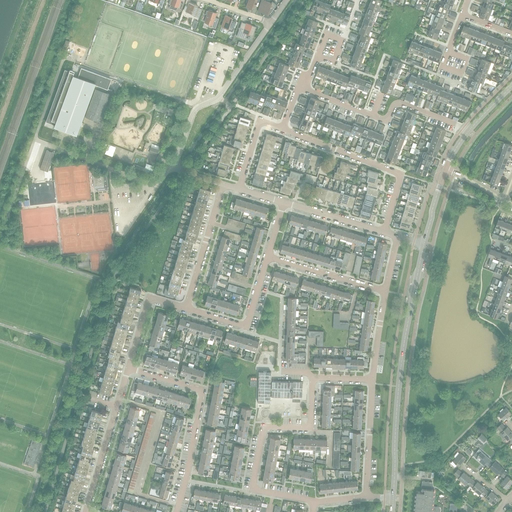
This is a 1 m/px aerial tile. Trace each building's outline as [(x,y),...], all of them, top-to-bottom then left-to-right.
[(138,0),(138,1),(135,10),(141,13),(145,3),(144,3),(144,0),(138,0)] [(181,11),(183,3),(180,2),(180,0),(169,0),(168,4),(170,4),(169,8),(177,11),(177,9),(181,11)] [(259,0),(247,0),(246,2),(247,3),(246,7),(251,8),(252,6),(253,6),(254,4),(255,3),(256,3),(256,2),(255,1),(255,0),(259,1),(259,0)] [(265,13),(266,11),(269,14),(276,4),(272,1),(271,3),(263,0),(261,0),(258,11),(267,14),(268,14),(265,13)] [(318,7),(320,1),(318,0),(314,0),(311,8),(317,10),(318,7)] [(494,4),(492,3),(485,0),(485,1),(483,0),(481,0),(481,2),(481,3),(484,4),(483,6),(489,8),(492,9),(494,4)] [(322,12),(325,3),(320,1),(318,7),(317,10),(322,12)] [(449,8),(452,9),(454,4),(444,1),(442,6),(449,8)] [(198,8),(197,8),(197,5),(188,2),(185,12),(194,15),(193,16),(199,18),(202,9),(198,8)] [(377,11),(379,6),(370,2),(368,7),(377,11)] [(330,8),(331,5),(325,3),(322,12),(327,14),(330,7),(330,8)] [(439,5),(437,10),(447,13),(450,14),(451,12),(451,11),(448,10),(449,8),(442,6),(439,5)] [(490,14),(492,9),(489,8),(483,6),(481,11),(490,14)] [(327,14),(326,17),(331,19),(335,9),(330,8),(330,7),(327,14)] [(375,16),(377,11),(368,7),(366,12),(375,16)] [(212,11),(213,11),(209,9),(208,10),(209,10),(208,11),(207,11),(207,10),(205,14),(206,14),(207,14),(204,22),(212,25),(211,27),(215,28),(219,18),(215,17),(216,13),(212,11)] [(336,21),(340,11),(335,9),(331,19),(336,21)] [(445,18),(447,13),(437,10),(436,15),(445,18)] [(481,11),(478,10),(477,12),(477,13),(480,14),(479,16),(488,19),(490,14),(481,11)] [(341,23),(345,13),(340,11),(336,21),(341,23)] [(374,21),(375,16),(366,12),(364,17),(374,21)] [(345,13),(341,23),(346,25),(350,15),(345,13)] [(232,18),(225,15),(222,26),(228,29),(227,30),(232,31),(236,20),(231,19),(232,18)] [(446,25),(447,22),(447,21),(444,20),(445,18),(436,15),(434,20),(443,23),(446,25)] [(372,26),(374,21),(364,17),(363,22),(372,26)] [(306,23),(316,27),(318,22),(308,18),(306,23)] [(441,28),(443,23),(434,20),(432,25),(441,28)] [(250,24),(246,23),(241,22),(236,36),(245,39),(247,34),(253,36),(256,27),(250,25),(250,24)] [(370,31),(372,26),(363,22),(361,27),(370,31)] [(314,32),(316,27),(306,23),(305,28),(314,32)] [(439,33),(442,35),(443,32),(444,31),(442,30),(442,29),(441,28),(432,25),(430,30),(439,33)] [(465,37),(469,27),(464,25),(460,35),(465,37)] [(359,33),(361,34),(368,36),(370,31),(361,27),(359,33)] [(471,39),(474,29),(469,27),(465,37),(471,39)] [(312,37),(314,32),(305,28),(303,34),(312,37)] [(476,41),(479,31),(474,29),(471,39),(476,41)] [(437,39),(439,33),(430,30),(428,35),(437,39)] [(481,42),(484,33),(479,31),(476,41),(481,42)] [(486,44),(489,35),(484,33),(481,42),(486,44)] [(310,42),(312,37),(303,34),(301,39),(310,42)] [(371,37),(368,36),(361,34),(359,39),(369,42),(371,37)] [(491,46),(494,37),(489,35),(486,44),(491,46)] [(496,48),(499,39),(494,37),(491,46),(496,48)] [(305,47),(308,48),(309,45),(313,46),(313,44),(310,42),(301,39),(299,44),(305,46),(305,47)] [(367,48),(369,42),(359,39),(357,44),(367,48)] [(504,44),(505,41),(499,39),(496,48),(501,50),(504,44)] [(414,52),(417,43),(412,41),(409,50),(414,52)] [(299,44),(296,43),(294,48),(303,51),(305,47),(305,46),(299,44)] [(419,54),(422,45),(417,43),(414,52),(419,54)] [(365,53),(367,48),(357,44),(356,49),(365,53)] [(501,50),(500,53),(505,55),(508,45),(504,44),(501,50)] [(424,56),(427,47),(422,45),(419,54),(424,56)] [(429,58),(432,48),(427,47),(424,56),(429,58)] [(301,57),(303,51),(294,48),(292,53),(301,57)] [(434,60),(437,50),(432,48),(429,58),(434,60)] [(363,58),(365,53),(356,49),(354,54),(363,58)] [(437,50),(434,60),(439,62),(443,52),(437,50)] [(299,62),(301,57),(292,53),(290,58),(299,62)] [(361,63),(363,58),(354,54),(353,57),(349,56),(349,58),(352,59),(361,63)] [(297,67),(299,62),(290,58),(288,63),(297,67)] [(352,59),(349,58),(348,61),(347,61),(351,63),(350,65),(359,68),(361,63),(352,59)] [(482,65),(489,68),(491,62),(482,59),(480,64),(482,65)] [(391,65),(400,68),(402,63),(393,60),(391,65)] [(278,67),(287,71),(289,66),(280,62),(278,67)] [(487,73),(489,68),(482,65),(480,64),(478,69),(487,73)] [(398,73),(400,68),(391,65),(389,70),(398,73)] [(321,77),(324,68),(319,66),(316,75),(321,77)] [(285,76),(287,71),(278,67),(276,72),(285,76)] [(108,89),(108,88),(111,79),(81,68),(78,77),(77,78),(95,84),(95,85),(108,89)] [(326,79),(329,70),(324,68),(321,77),(326,79)] [(485,78),(487,73),(478,69),(476,74),(485,78)] [(76,135),(95,85),(95,84),(77,78),(78,77),(73,75),(73,73),(65,70),(46,122),(54,125),(54,127),(76,135)] [(332,78),(334,72),(329,70),(326,79),(331,81),(332,78)] [(396,78),(398,73),(389,70),(387,75),(396,78)] [(283,81),(285,76),(276,72),(274,77),(283,81)] [(336,83),(340,74),(334,72),(332,78),(331,81),(336,83)] [(341,85),(345,75),(340,74),(336,83),(341,85)] [(480,82),(483,83),(485,78),(476,74),(474,79),(480,82)] [(346,87),(346,86),(350,77),(345,75),(341,85),(346,87)] [(352,86),(356,77),(351,75),(350,77),(346,86),(351,88),(352,86)] [(394,84),(396,78),(387,75),(385,80),(394,84)] [(413,86),(416,77),(411,75),(407,84),(413,86)] [(281,87),(283,81),(274,77),(271,77),(269,82),(281,87)] [(357,88),(361,79),(356,77),(352,86),(357,88)] [(418,88),(421,79),(416,77),(413,86),(418,88)] [(474,79),(471,78),(469,84),(478,87),(480,82),(474,79)] [(362,90),(366,81),(361,79),(357,88),(362,90)] [(423,90),(426,81),(421,79),(418,88),(423,90)] [(393,89),(394,84),(385,80),(383,85),(393,89)] [(366,81),(362,90),(367,92),(371,83),(366,81)] [(428,92),(431,83),(426,81),(423,90),(428,92)] [(433,94),(437,84),(431,83),(428,92),(433,94)] [(440,89),(441,89),(442,86),(437,84),(433,94),(438,96),(440,89)] [(477,92),(478,87),(469,84),(467,89),(477,92)] [(391,94),(393,89),(383,85),(381,90),(391,94)] [(99,122),(109,94),(95,88),(85,117),(99,122)] [(442,101),(444,95),(446,91),(440,89),(438,96),(437,99),(442,101)] [(252,102),(256,93),(251,91),(247,100),(252,102)] [(447,102),(451,93),(446,91),(444,95),(442,101),(447,102)] [(260,95),(261,95),(256,93),(252,102),(257,104),(260,95)] [(452,104),(456,95),(451,93),(447,102),(452,104)] [(267,94),(266,97),(263,103),(268,105),(272,96),(267,94)] [(262,106),(263,103),(266,97),(261,95),(260,95),(257,104),(262,106)] [(457,106),(461,97),(456,95),(452,104),(457,106)] [(274,107),(277,98),(272,96),(268,105),(274,107)] [(308,102),(318,106),(320,101),(310,97),(308,102)] [(462,108),(466,99),(461,97),(457,106),(462,108)] [(278,109),(282,100),(277,98),(274,107),(278,109)] [(466,99),(462,108),(468,110),(471,101),(466,99)] [(282,100),(278,109),(280,110),(284,111),(287,102),(282,100)] [(316,111),(318,106),(308,102),(306,108),(316,111)] [(314,116),(316,111),(306,108),(304,113),(314,116)] [(405,116),(414,120),(416,114),(407,111),(405,116)] [(312,121),(314,116),(304,113),(303,118),(312,121)] [(238,122),(248,125),(249,122),(252,122),(252,120),(240,116),(239,120),(234,118),(233,120),(238,122)] [(405,116),(403,121),(412,125),(414,120),(405,116)] [(329,128),(332,119),(327,117),(323,126),(329,128)] [(310,126),(312,121),(303,118),(301,123),(310,126)] [(334,130),(337,120),(332,119),(329,128),(334,130)] [(339,132),(342,122),(337,120),(334,130),(339,132)] [(413,131),(415,126),(412,125),(403,121),(401,126),(411,130),(413,131)] [(251,126),(248,125),(238,122),(237,125),(232,124),(231,126),(237,128),(247,131),(248,127),(250,128),(251,126)] [(344,134),(347,124),(342,122),(339,132),(344,134)] [(308,132),(310,126),(301,123),(299,128),(308,132)] [(353,123),(352,126),(350,133),(355,135),(358,125),(353,123)] [(349,136),(350,133),(352,126),(347,124),(344,134),(349,136)] [(360,136),(363,127),(358,125),(355,135),(360,136)] [(408,135),(411,130),(401,126),(399,131),(406,134),(408,135)] [(365,138),(369,129),(363,127),(360,136),(365,138)] [(434,132),(443,136),(445,131),(436,127),(434,132)] [(249,131),(247,131),(237,128),(236,131),(230,129),(230,131),(235,133),(245,136),(246,133),(248,133),(249,131)] [(370,140),(374,131),(369,129),(365,138),(370,140)] [(399,131),(396,130),(394,135),(404,139),(406,134),(399,131)] [(375,142),(379,133),(374,131),(370,140),(375,142)] [(379,133),(375,142),(380,144),(384,135),(381,134),(382,132),(380,131),(379,133)] [(442,141),(443,136),(434,132),(432,137),(442,141)] [(247,137),(245,136),(235,133),(234,136),(229,135),(228,137),(233,138),(244,141),(245,138),(247,139),(247,137)] [(265,139),(275,142),(276,138),(280,140),(281,140),(282,138),(280,137),(266,133),(265,137),(263,136),(263,138),(265,139)] [(402,144),(404,139),(394,135),(393,140),(402,144)] [(440,146),(442,141),(432,137),(430,142),(440,146)] [(246,142),(244,141),(233,138),(232,142),(227,140),(226,143),(242,147),(243,143),(245,144),(246,142)] [(280,143),(275,142),(265,139),(264,142),(261,142),(261,144),(263,144),(273,147),(274,144),(280,146),(280,143)] [(287,154),(291,143),(287,142),(288,140),(286,139),(282,151),(285,152),(284,158),(286,158),(287,154)] [(400,149),(402,144),(393,140),(391,145),(400,149)] [(291,161),(293,157),(296,146),(292,145),(293,143),(291,142),(291,143),(287,154),(291,155),(289,161),(291,161)] [(438,151),(440,146),(430,142),(429,147),(438,151)] [(503,149),(510,152),(511,148),(511,145),(505,143),(503,149)] [(279,149),(273,147),(263,144),(262,148),(260,147),(259,149),(262,150),(272,153),(273,150),(278,151),(279,149)] [(222,150),(232,153),(233,150),(235,150),(236,148),(224,145),(223,148),(218,147),(217,149),(222,150)] [(296,164),(297,161),(301,149),(297,148),(298,146),(296,145),(296,146),(293,157),(296,158),(294,164),(296,164)] [(398,154),(400,149),(391,145),(389,150),(398,154)] [(433,155),(436,156),(438,151),(429,147),(427,153),(426,153),(433,155)] [(301,168),(303,162),(306,152),(303,151),(303,149),(301,148),(301,149),(297,161),(301,162),(299,167),(301,168)] [(511,154),(511,152),(510,152),(503,149),(501,154),(508,157),(509,154),(511,155),(511,154)] [(47,171),(54,152),(46,150),(40,169),(47,171)] [(234,154),(232,153),(222,150),(221,154),(216,152),(215,154),(218,155),(231,159),(232,155),(234,156),(234,154)] [(277,154),(272,153),(262,150),(260,153),(258,153),(258,155),(260,155),(270,158),(271,155),(276,157),(277,154)] [(309,164),(311,154),(308,153),(309,150),(306,150),(306,152),(303,162),(306,163),(305,168),(307,169),(309,164)] [(388,153),(387,155),(396,159),(398,154),(389,150),(388,153)] [(312,171),(314,165),(317,155),(314,154),(314,152),(312,151),(311,154),(309,164),(312,165),(310,170),(312,171)] [(426,153),(427,153),(424,152),(422,156),(431,160),(433,155),(426,153)] [(317,155),(314,165),(317,166),(316,172),(318,172),(322,157),(319,156),(320,154),(318,153),(317,155)] [(396,159),(387,155),(383,154),(382,154),(381,156),(383,156),(382,157),(385,159),(385,161),(394,164),(396,159)] [(511,158),(508,157),(501,154),(499,160),(506,163),(507,159),(510,160),(511,158)] [(233,159),(231,159),(218,155),(217,158),(214,157),(214,160),(219,161),(229,164),(230,161),(232,161),(233,159)] [(275,160),(270,158),(260,155),(259,159),(257,158),(256,160),(258,161),(269,164),(269,161),(275,162),(275,160)] [(429,165),(431,160),(422,156),(420,161),(429,165)] [(509,164),(506,163),(499,160),(496,166),(504,168),(505,165),(508,166),(509,164)] [(231,165),(229,164),(219,161),(218,165),(213,163),(212,165),(217,167),(227,169),(228,166),(231,167),(231,165)] [(274,165),(269,164),(258,161),(257,164),(255,164),(254,166),(257,166),(267,169),(268,166),(273,168),(274,165)] [(338,166),(349,170),(350,166),(355,168),(356,166),(341,161),(340,165),(337,164),(337,166),(338,166)] [(427,170),(429,165),(420,161),(418,167),(427,170)] [(272,171),(267,169),(257,166),(256,170),(253,169),(253,171),(255,172),(265,175),(266,171),(271,173),(272,171)] [(346,175),(347,171),(353,173),(353,171),(349,170),(338,166),(337,170),(334,169),(334,171),(335,172),(346,175)] [(507,169),(504,168),(496,166),(494,171),(502,174),(503,171),(506,172),(507,169)] [(230,170),(227,169),(217,167),(216,170),(211,168),(210,171),(226,175),(227,172),(229,172),(230,170)] [(425,176),(427,170),(418,167),(416,172),(425,176)] [(368,175),(377,178),(378,175),(380,175),(381,173),(368,169),(367,173),(362,171),(361,173),(368,175)] [(287,176),(299,179),(300,175),(302,176),(303,174),(290,170),(289,174),(284,172),(283,174),(287,176)] [(504,175),(502,174),(494,171),(492,177),(500,180),(501,176),(504,177),(504,175)] [(270,176),(265,175),(255,172),(254,175),(252,175),(251,177),(253,177),(264,180),(265,177),(270,179),(270,176)] [(335,172),(334,175),(331,174),(331,176),(343,180),(344,176),(349,178),(350,176),(346,175),(335,172)] [(108,189),(106,173),(93,174),(94,188),(97,188),(97,191),(108,189)] [(380,179),(377,178),(368,175),(367,179),(362,177),(361,179),(368,181),(376,184),(377,181),(380,181),(380,179)] [(300,179),(299,179),(287,176),(286,179),(281,177),(280,179),(284,181),(296,184),(297,181),(299,181),(300,179)] [(271,182),(264,180),(253,177),(252,181),(250,180),(249,182),(262,186),(263,183),(268,184),(267,188),(270,188),(271,182)] [(502,181),(500,180),(492,177),(490,183),(498,185),(499,182),(501,183),(502,181)] [(318,200),(319,197),(322,187),(319,186),(320,181),(318,180),(313,196),(317,197),(316,199),(318,200)] [(297,184),(296,184),(284,181),(283,184),(278,182),(277,184),(281,186),(293,189),(294,186),(296,186),(297,184)] [(380,185),(376,184),(368,181),(367,185),(362,183),(361,185),(368,187),(376,190),(377,187),(380,187),(380,185)] [(324,201),(324,199),(327,189),(324,188),(326,183),(323,182),(322,187),(319,197),(322,198),(322,200),(324,201)] [(410,188),(420,191),(421,187),(424,188),(424,186),(412,182),(411,186),(405,184),(405,186),(410,188)] [(330,201),(333,190),(329,189),(331,184),(329,183),(327,189),(324,199),(328,200),(327,202),(329,203),(330,201)] [(335,202),(338,192),(335,191),(336,186),(334,185),(333,188),(333,190),(330,201),(333,202),(332,204),(335,204),(335,202)] [(294,189),(293,189),(281,186),(280,189),(275,187),(274,190),(290,194),(291,191),(293,191),(294,189)] [(340,206),(341,204),(344,194),(340,193),(342,187),(340,187),(338,192),(335,202),(339,203),(338,205),(340,206)] [(380,191),(376,190),(368,187),(367,191),(362,189),(361,191),(366,193),(376,196),(377,192),(379,193),(380,191)] [(345,208),(346,205),(349,195),(346,194),(347,189),(345,188),(344,194),(341,204),(344,205),(343,207),(345,208)] [(409,193),(419,196),(420,193),(422,194),(423,192),(420,191),(410,188),(409,191),(404,190),(403,192),(409,193)] [(349,195),(346,205),(350,206),(349,209),(351,209),(355,197),(351,196),(353,191),(351,190),(349,195)] [(378,196),(376,196),(366,193),(365,196),(360,195),(359,197),(364,198),(375,201),(376,198),(378,199),(378,196)] [(421,197),(419,196),(409,193),(408,197),(402,195),(402,197),(407,199),(417,202),(418,198),(420,199),(421,197)] [(239,209),(241,200),(236,198),(233,207),(239,209)] [(377,202),(375,201),(364,198),(363,202),(358,200),(358,202),(363,204),(373,207),(374,203),(376,204),(377,202)] [(419,202),(417,202),(407,199),(406,202),(401,201),(400,203),(405,205),(415,207),(416,204),(419,205),(419,202)] [(375,207),(373,207),(363,204),(362,207),(357,206),(356,208),(361,209),(371,212),(372,209),(374,210),(375,207)] [(418,208),(415,207),(405,205),(404,208),(399,206),(398,208),(404,210),(414,213),(415,209),(417,210),(418,208)] [(262,206),(260,215),(265,217),(268,208),(262,206)] [(373,213),(371,212),(361,209),(360,213),(355,211),(354,213),(370,218),(371,214),(373,215),(373,213)] [(416,214),(414,213),(404,210),(403,213),(397,212),(397,214),(402,216),(412,218),(413,215),(416,216),(416,214)] [(295,224),(297,217),(291,215),(289,222),(295,224)] [(414,219),(412,218),(402,216),(401,219),(396,217),(395,219),(401,221),(411,224),(412,220),(414,221),(414,219)] [(301,226),(303,218),(297,217),(295,224),(301,226)] [(501,229),(504,221),(501,220),(502,217),(500,217),(499,219),(498,219),(495,227),(501,229)] [(306,228),(309,220),(303,218),(301,226),(306,228)] [(507,231),(510,223),(506,222),(507,220),(505,219),(504,221),(501,229),(507,231)] [(312,229),(315,222),(309,220),(306,228),(312,229)] [(413,224),(411,224),(401,221),(400,224),(394,223),(394,225),(409,229),(410,226),(412,227),(413,224)] [(318,231),(321,224),(315,222),(312,229),(318,231)] [(321,224),(318,231),(324,233),(327,225),(321,224)] [(255,233),(262,235),(264,229),(256,227),(255,233)] [(334,236),(336,228),(330,227),(328,234),(334,236)] [(340,238),(342,230),(336,228),(334,236),(340,238)] [(346,239),(348,232),(342,230),(340,238),(346,239)] [(352,241),(354,234),(348,232),(346,239),(352,241)] [(261,241),(262,235),(255,233),(253,239),(261,241)] [(358,243),(360,235),(354,234),(352,241),(358,243)] [(360,235),(358,243),(364,245),(366,237),(360,235)] [(226,237),(223,236),(222,236),(220,242),(228,244),(230,238),(228,238),(226,237)] [(259,247),(261,241),(253,239),(251,245),(259,247)] [(226,250),(228,244),(220,242),(218,248),(226,250)] [(286,254),(288,246),(282,244),(280,252),(286,254)] [(257,253),(259,247),(251,245),(249,251),(257,253)] [(292,255),(294,248),(288,246),(286,254),(292,255)] [(494,258),(496,250),(493,249),(494,247),(492,246),(491,248),(490,248),(488,256),(494,258)] [(224,256),(226,250),(218,248),(217,254),(224,256)] [(298,257),(300,250),(294,248),(292,255),(298,257)] [(499,260),(502,253),(499,251),(500,249),(497,248),(496,250),(494,258),(499,260)] [(304,259),(306,251),(300,250),(298,257),(304,259)] [(505,262),(508,255),(504,253),(505,251),(503,250),(502,253),(499,260),(505,262)] [(255,259),(257,253),(249,251),(248,257),(255,259)] [(310,261),(312,253),(306,251),(304,259),(310,261)] [(316,262),(318,255),(312,253),(310,261),(316,262)] [(223,262),(224,256),(217,254),(215,260),(223,262)] [(322,264),(324,257),(318,255),(316,262),(322,264)] [(254,265),(255,259),(248,257),(246,262),(254,265)] [(328,266),(330,258),(324,257),(322,264),(328,266)] [(334,267),(336,260),(330,258),(328,266),(334,267)] [(340,269),(341,266),(341,263),(342,260),(343,259),(336,258),(336,260),(334,267),(340,269)] [(221,268),(223,262),(215,260),(213,266),(221,268)] [(252,271),(254,265),(246,262),(244,268),(252,271)] [(219,274),(221,268),(213,266),(211,272),(219,274)] [(244,268),(242,274),(244,275),(246,276),(249,276),(250,277),(252,271),(244,268)] [(278,280),(280,273),(274,271),(272,279),(278,280)] [(217,280),(219,274),(211,272),(210,278),(217,280)] [(284,282),(286,274),(280,273),(278,280),(284,282)] [(289,287),(290,284),(292,276),(286,274),(284,282),(283,285),(289,287)] [(503,281),(510,284),(511,281),(511,278),(505,275),(503,281)] [(292,276),(290,284),(296,286),(298,278),(292,276)] [(216,286),(217,280),(210,278),(208,284),(216,286)] [(307,289),(309,281),(303,279),(301,287),(307,289)] [(312,290),(315,283),(309,281),(307,289),(312,290)] [(511,286),(511,284),(510,284),(503,281),(500,287),(508,290),(509,286),(511,287),(511,286)] [(318,292),(321,285),(315,283),(312,290),(318,292)] [(140,290),(141,286),(132,284),(131,287),(130,287),(129,291),(140,294),(141,290),(140,290)] [(324,294),(327,286),(321,285),(318,292),(324,294)] [(164,294),(176,297),(177,293),(178,293),(179,289),(168,286),(167,290),(165,290),(164,294)] [(330,296),(333,288),(327,286),(324,294),(330,296)] [(511,291),(508,290),(500,287),(498,293),(506,296),(507,292),(510,293),(511,291)] [(336,297),(339,290),(333,288),(330,296),(336,297)] [(342,299),(345,292),(339,290),(336,297),(342,299)] [(345,292),(342,299),(348,301),(351,293),(345,292)] [(508,296),(506,296),(498,293),(496,298),(504,301),(505,298),(508,299),(508,296)] [(210,306),(213,297),(207,295),(204,304),(210,306)] [(366,306),(374,307),(375,301),(371,300),(372,296),(365,295),(364,299),(367,300),(366,306)] [(506,302),(504,301),(496,298),(494,304),(502,307),(503,303),(505,304),(506,302)] [(234,303),(231,312),(236,314),(239,305),(234,303)] [(504,308),(502,307),(494,304),(492,310),(499,312),(501,309),(503,310),(504,308)] [(502,313),(499,312),(492,310),(490,315),(497,318),(499,315),(501,316),(502,313)] [(157,317),(166,320),(168,315),(159,312),(157,317)] [(183,329),(185,320),(180,318),(177,327),(183,329)] [(188,330),(186,335),(189,336),(190,331),(193,332),(196,323),(191,321),(188,330)] [(209,337),(208,339),(213,341),(214,338),(217,329),(212,328),(209,337)] [(217,329),(214,338),(217,339),(217,341),(221,342),(222,336),(221,335),(222,331),(217,329)] [(229,343),(232,334),(227,332),(224,341),(229,343)] [(158,347),(160,341),(151,338),(149,344),(158,347)] [(253,340),(251,349),(256,351),(259,342),(253,340)] [(144,351),(141,360),(144,361),(144,363),(149,365),(152,356),(147,354),(147,352),(144,351)] [(152,356),(149,365),(154,366),(157,357),(158,356),(152,354),(152,356)] [(286,354),(286,360),(288,360),(287,363),(296,363),(297,360),(294,360),(294,357),(297,357),(297,354),(294,354),(286,354)] [(363,366),(367,366),(367,359),(363,359),(363,357),(357,357),(357,359),(357,367),(363,368),(363,366)] [(165,369),(168,360),(162,359),(160,368),(165,369)] [(176,372),(178,363),(179,361),(174,359),(173,362),(170,371),(176,372)] [(185,375),(188,366),(182,365),(180,374),(185,375)] [(198,369),(196,378),(201,380),(204,371),(198,369)] [(258,371),(257,402),(270,402),(270,396),(302,397),(302,382),(271,381),(271,371),(258,371)] [(132,390),(135,391),(140,393),(143,384),(137,382),(137,383),(134,382),(132,390)] [(334,396),(335,385),(325,385),(325,389),(323,389),(323,395),(331,396),(334,396)] [(185,396),(182,405),(188,407),(190,398),(185,396)] [(129,412),(138,415),(139,410),(131,407),(129,412)] [(503,421),(509,416),(511,414),(505,407),(497,414),(503,421)] [(174,423),(182,425),(184,419),(176,417),(174,423)] [(180,431),(182,425),(174,423),(172,429),(180,431)] [(499,430),(495,433),(498,435),(499,434),(503,439),(504,438),(507,441),(509,439),(511,441),(511,440),(511,433),(507,427),(505,428),(503,426),(499,430)] [(178,437),(180,431),(172,429),(171,435),(178,437)] [(96,435),(85,431),(83,431),(82,433),(85,433),(84,436),(95,439),(96,435)] [(177,443),(178,437),(171,435),(169,441),(177,443)] [(41,442),(32,439),(24,464),(33,467),(41,442)] [(175,449),(177,443),(169,441),(167,447),(175,449)] [(127,452),(128,447),(120,444),(118,449),(127,452)] [(173,455),(175,449),(167,447),(165,452),(173,455)] [(484,453),(481,451),(479,449),(473,455),(476,457),(476,458),(484,464),(485,463),(487,465),(491,461),(489,459),(489,458),(486,456),(487,455),(485,452),(484,453)] [(171,461),(173,455),(165,452),(164,458),(171,461)] [(453,461),(451,463),(455,467),(457,464),(459,466),(466,458),(459,452),(453,460),(453,461)] [(115,458),(124,461),(126,455),(117,453),(115,458)] [(170,467),(171,461),(164,458),(162,465),(170,467)] [(501,475),(505,470),(502,468),(503,468),(495,461),(493,463),(491,461),(487,465),(489,467),(497,474),(498,473),(501,475)] [(164,477),(172,479),(174,473),(166,471),(164,477)] [(460,471),(456,476),(458,478),(466,485),(467,483),(470,486),(474,481),(471,479),(463,472),(462,473),(460,471)] [(507,489),(511,483),(511,479),(507,476),(500,484),(507,489)] [(170,485),(172,479),(164,477),(162,483),(170,485)] [(486,492),(487,491),(485,489),(485,488),(477,482),(476,483),(474,481),(470,486),(472,487),(472,488),(480,495),(481,493),(484,495),(486,492)] [(168,491),(170,485),(162,483),(160,489),(168,491)] [(455,511),(456,511),(457,511),(457,504),(450,503),(449,511),(451,511),(450,511),(439,511),(440,511),(441,510),(440,509),(440,507),(438,507),(433,506),(434,489),(425,488),(425,489),(423,488),(422,489),(422,490),(426,491),(426,493),(417,492),(415,511),(455,511)] [(167,497),(168,491),(160,489),(159,495),(167,497)] [(486,492),(484,495),(486,497),(485,498),(493,505),(499,498),(491,491),(490,493),(487,491),(486,492)] [(110,508),(112,503),(103,500),(101,506),(110,508)] [(260,509),(260,506),(261,503),(261,501),(255,500),(253,508),(253,511),(256,511),(256,509),(260,509)] [(122,511),(126,511),(129,504),(124,503),(121,511),(122,511)]
